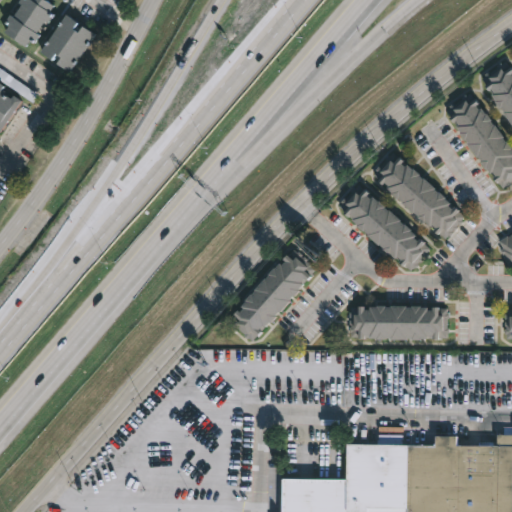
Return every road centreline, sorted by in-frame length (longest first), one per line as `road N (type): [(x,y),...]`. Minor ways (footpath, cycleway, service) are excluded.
road 1 (secondary): [(25,511),(318,186),(511,29)]
road 2 (motorway): [(301,0),(0,350)]
road 3 (motorway): [(217,0),(114,171),(0,325)]
road 4 (motorway): [(0,422),(249,134)]
road 5 (secondary): [(156,0),(63,168),(0,251)]
road 6 (motorway): [(249,134),(364,0)]
road 7 (motorway): [(326,81),(416,0)]
